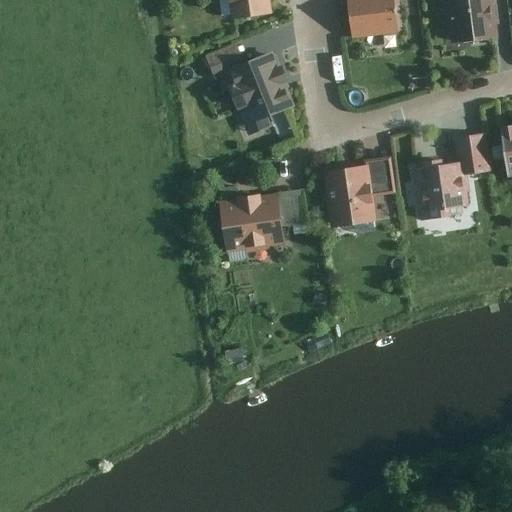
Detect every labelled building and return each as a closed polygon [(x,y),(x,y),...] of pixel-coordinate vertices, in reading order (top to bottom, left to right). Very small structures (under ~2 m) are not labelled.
[(271,0),(230,0),(234,21),(274,16),(271,0)] [(395,0),(349,0),(354,39),(399,33),(395,0)] [(494,0),(449,0),(455,43),(499,37),(494,0)] [(273,54),(224,74),(248,136),(272,128),(269,118),(296,108),(273,54)] [(499,103),(486,108),(492,125),(504,120),(499,103)] [(511,128),(501,130),(508,177),(511,176),(511,128)] [(463,164),(415,172),(422,221),(452,216),(451,209),(470,206),(463,164)] [(370,167),(324,173),(332,227),(378,221),(370,167)] [(278,194),(220,203),(228,252),(286,243),(278,194)]
